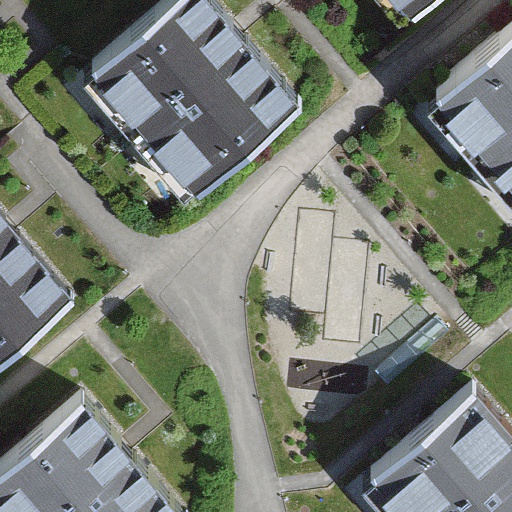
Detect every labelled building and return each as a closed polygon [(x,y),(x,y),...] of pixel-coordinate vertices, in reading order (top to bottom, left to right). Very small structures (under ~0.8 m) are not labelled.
[(230,4),(226,0),(153,0),(82,63),(191,188),(304,89),(253,31),(240,16),(230,4)] [(511,7),(425,82),(511,182),(511,7)] [(0,350),(77,286),(22,222),(8,205),(0,195),(0,350)] [(511,511),(511,420),(471,373),(359,470),(396,511),(511,511)] [(81,383),(0,452),(0,511),(189,511),(192,510),(134,444),(126,435),(81,383)]
